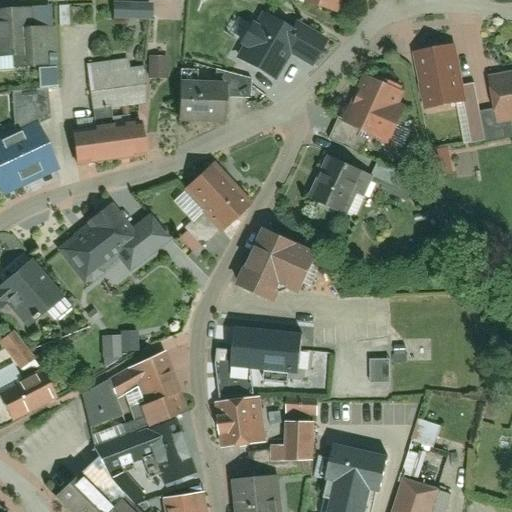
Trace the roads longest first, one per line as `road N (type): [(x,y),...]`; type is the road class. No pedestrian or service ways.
road 1 (residential): [(224,511),(200,374),(205,339),(224,277),(297,135),(287,108)]
road 2 (residential): [(287,108),(156,174),(79,193),(0,230)]
road 3 (residential): [(395,4),(287,108)]
